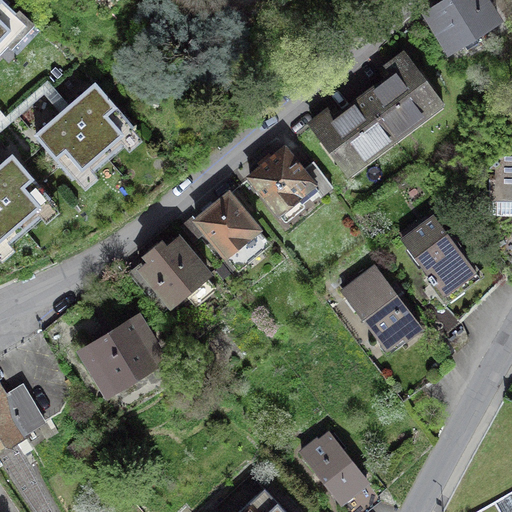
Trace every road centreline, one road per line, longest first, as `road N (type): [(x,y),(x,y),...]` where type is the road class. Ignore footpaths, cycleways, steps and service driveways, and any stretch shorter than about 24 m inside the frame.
road 1 (residential): [(0,307),(130,237),(409,0)]
road 2 (residential): [(511,335),(419,511)]
